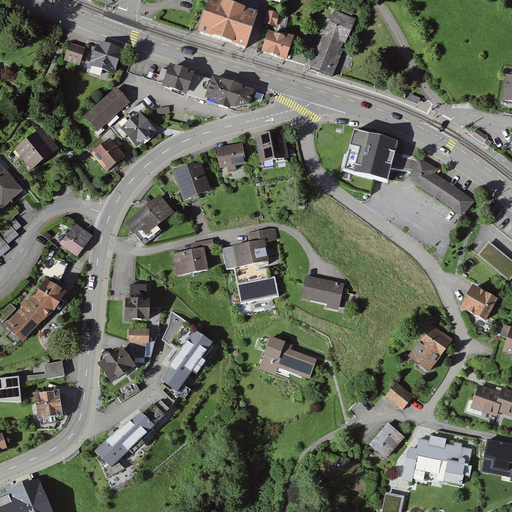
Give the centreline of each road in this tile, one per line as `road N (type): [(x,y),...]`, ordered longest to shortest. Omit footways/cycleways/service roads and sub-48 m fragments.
road 1 (residential): [(300,109),(315,170),(428,262),(458,323),(460,356),(423,421)]
road 2 (tertiary): [(0,472),(63,443),(79,420),(109,216)]
road 3 (tertiary): [(109,216),(142,169),(180,143),(300,109)]
road 4 (tertiary): [(118,33),(313,93)]
road 5 (residential): [(455,116),(428,94),(372,0)]
road 6 (residential): [(109,216),(57,208),(35,225),(0,278)]
road 7 (tertiary): [(313,93),(438,141)]
